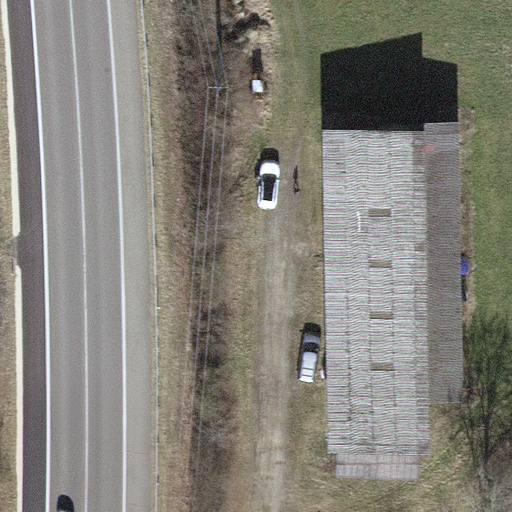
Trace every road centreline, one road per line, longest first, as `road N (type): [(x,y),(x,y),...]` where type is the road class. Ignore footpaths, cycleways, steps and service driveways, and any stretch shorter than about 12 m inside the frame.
road 1 (trunk): [(83,0),(94,511)]
road 2 (track): [(278,511),(300,419),(294,131)]
